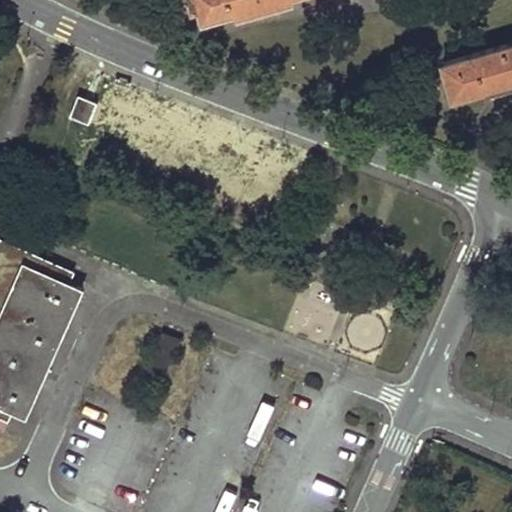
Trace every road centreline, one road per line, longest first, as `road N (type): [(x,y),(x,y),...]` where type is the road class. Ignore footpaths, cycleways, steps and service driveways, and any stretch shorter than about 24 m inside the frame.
road 1 (residential): [(23,493),(106,317),(128,304),(145,302),(419,402)]
road 2 (residential): [(500,196),(10,0)]
road 3 (residential): [(500,196),(419,402)]
road 4 (residential): [(368,511),(419,402)]
